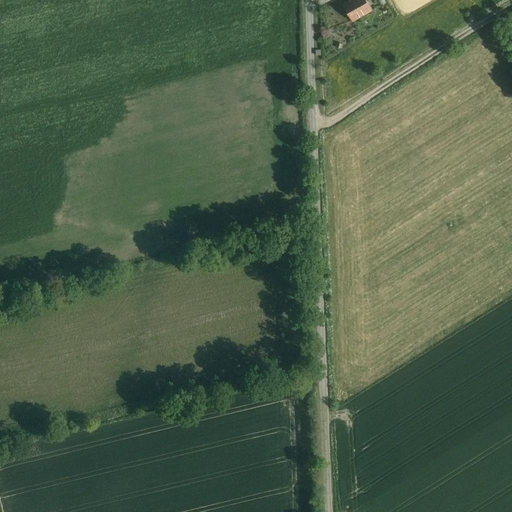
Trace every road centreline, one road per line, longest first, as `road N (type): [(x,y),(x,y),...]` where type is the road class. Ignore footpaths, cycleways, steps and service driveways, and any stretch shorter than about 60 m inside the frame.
road 1 (unclassified): [(310,0),(329,511)]
road 2 (track): [(314,126),(511,6)]
